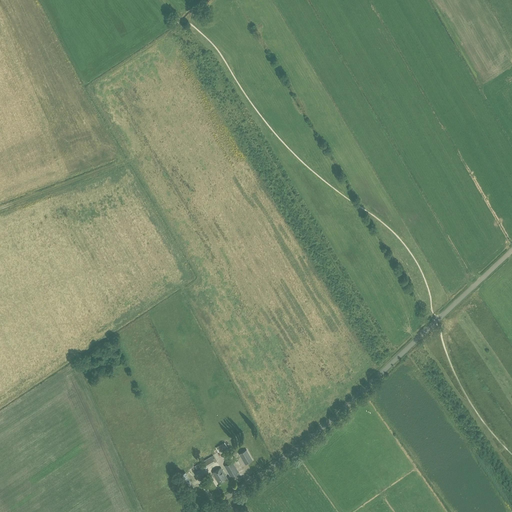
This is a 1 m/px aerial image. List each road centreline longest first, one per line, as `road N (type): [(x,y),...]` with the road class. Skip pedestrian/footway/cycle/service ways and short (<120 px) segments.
road 1 (unclassified): [(207,511),(340,413),(511,250)]
road 2 (track): [(0,207),(126,160)]
